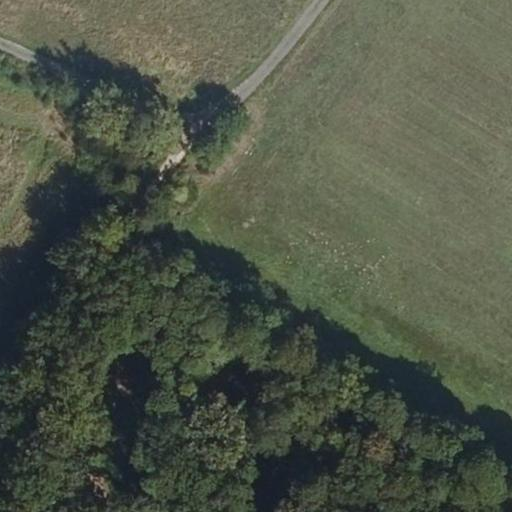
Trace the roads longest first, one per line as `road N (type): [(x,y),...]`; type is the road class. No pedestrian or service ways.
road 1 (track): [(319,0),(233,105),(213,114),(172,161),(112,249),(0,478)]
road 2 (track): [(0,47),(145,114),(213,114)]
